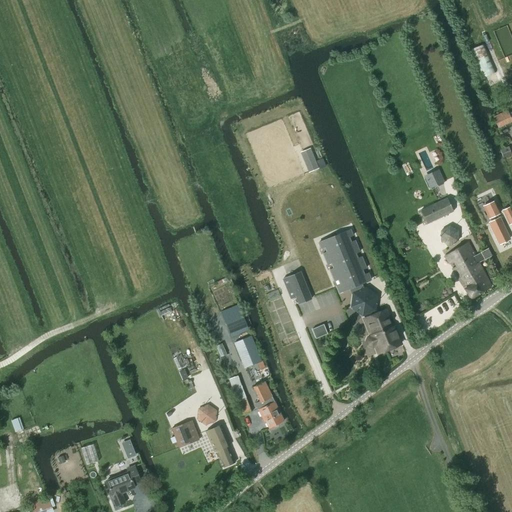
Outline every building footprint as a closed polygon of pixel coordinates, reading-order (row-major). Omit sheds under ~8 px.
[(481,78),(495,73),(483,43),(469,49),(481,78)] [(498,129),(511,121),(511,119),(508,110),(492,117),(498,129)] [(507,146),(500,149),(503,158),(511,155),(507,146)] [(309,148),(301,151),(310,172),(317,169),(309,148)] [(443,182),(438,171),(425,177),(430,188),(443,182)] [(446,198),(420,210),(427,224),(453,212),(446,198)] [(510,239),(499,218),(498,219),(496,214),(500,213),(494,201),(483,207),(491,222),(489,223),(500,244),(510,239)] [(509,224),(511,222),(511,212),(509,207),(503,211),(509,224)] [(449,225),(440,231),(440,241),(449,246),(458,241),(458,230),(449,225)] [(387,309),(374,314),(373,311),(375,310),(377,296),(366,288),(363,288),(361,283),(370,280),(367,273),(363,274),(361,270),(366,268),(361,257),(357,258),(355,254),(359,252),(354,240),(350,242),(348,238),(352,236),(350,230),(318,243),(321,249),(325,247),(326,252),(322,253),(327,265),(331,263),(333,268),(329,270),(334,281),(338,280),(340,284),(336,286),(339,293),(349,289),(351,288),(353,293),(352,293),(352,294),(350,307),(362,315),(368,313),(369,316),(362,319),(370,335),(367,336),(365,340),(368,347),(371,348),(375,347),(377,353),(400,344),(387,309)] [(474,255),(467,242),(444,256),(449,264),(454,261),(457,266),(452,268),(470,298),(491,286),(478,263),(492,256),(488,248),(474,255)] [(300,272),(282,279),(287,290),(290,288),(292,288),(293,292),(295,297),(298,304),(311,299),(300,272)] [(220,311),(231,337),(248,330),(238,304),(220,311)] [(323,324),(311,329),(315,339),(327,334),(323,324)] [(251,335),(234,343),(244,368),(261,361),(251,335)] [(251,412),(246,398),(235,369),(226,372),(242,415),(251,412)] [(282,422),(264,382),(253,387),(259,402),(254,404),(257,410),(260,418),(262,417),(267,429),(270,428),(274,427),(274,426),(282,422)] [(198,409),(197,419),(205,426),(214,421),(216,411),(210,406),(208,404),(198,409)] [(178,447),(199,439),(191,420),(171,428),(178,447)] [(205,431),(212,448),(214,452),(216,451),(223,467),(234,462),(227,446),(229,445),(220,425),(205,431)] [(68,462),(65,454),(56,457),(60,466),(68,462)] [(128,471),(106,480),(116,505),(124,502),(121,493),(135,487),(134,484),(141,481),(140,478),(135,465),(127,468),(128,471)] [(29,511),(46,511),(53,509),(48,496),(26,505),(29,511)]
